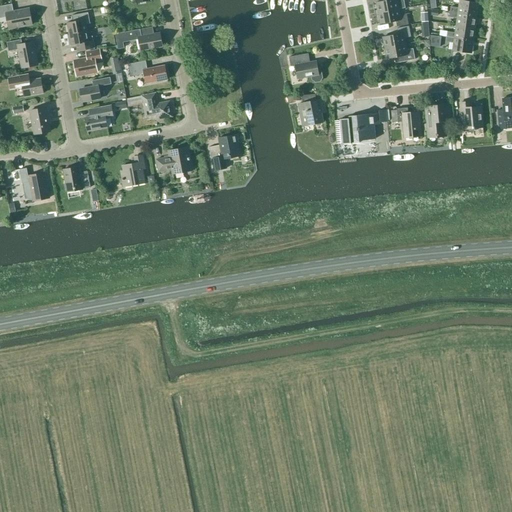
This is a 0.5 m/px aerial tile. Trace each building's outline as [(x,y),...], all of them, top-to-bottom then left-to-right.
[(398,9),(405,8),(404,2),(403,0),(387,0),(376,2),(378,13),(398,9)] [(459,8),(451,7),(450,11),(476,15),(478,3),(460,0),(459,8)] [(0,18),(8,17),(10,29),(30,25),(27,9),(13,11),(12,4),(0,6),(0,18)] [(406,14),(399,15),(398,9),(378,13),(380,24),(395,21),(397,27),(408,25),(406,14)] [(474,28),(476,15),(450,11),(449,17),(457,18),(456,25),(474,28)] [(67,23),(69,34),(87,30),(86,24),(90,24),(88,12),(72,15),(73,21),(67,23)] [(472,40),(474,28),(456,25),(455,33),(447,32),(446,37),(472,40)] [(383,37),(385,48),(405,44),(404,38),(411,37),(409,26),(397,28),(398,34),(383,37)] [(152,27),(134,30),(115,34),(117,49),(124,48),(123,42),(138,40),(138,41),(140,50),(161,47),(158,34),(154,34),(152,27)] [(92,36),(88,37),(87,30),(69,34),(71,45),(77,44),(78,51),(94,48),(92,36)] [(435,36),(430,35),(430,46),(439,47),(441,37),(435,36)] [(471,53),(472,40),(446,37),(446,41),(454,43),(453,50),(471,53)] [(18,49),(21,66),(38,63),(34,43),(22,46),(21,40),(7,42),(8,51),(18,49)] [(413,48),(406,50),(405,44),(385,48),(387,58),(402,56),(403,62),(415,59),(413,48)] [(87,58),(74,61),(77,75),(97,71),(95,61),(101,60),(99,50),(86,52),(87,58)] [(321,74),(319,73),(318,73),(316,61),(306,63),(304,55),(305,55),(305,54),(289,57),(290,66),(295,65),(297,79),(312,76),(312,79),(315,82),(319,81),(321,77),(321,74)] [(144,74),(146,84),(167,79),(164,65),(147,69),(145,61),(128,64),(130,77),(144,74)] [(43,93),(40,78),(30,80),(29,74),(8,78),(10,89),(22,87),(24,97),(43,93)] [(112,84),(110,77),(92,81),(93,87),(79,90),(81,102),(101,98),(98,86),(112,84)] [(156,115),(157,120),(172,117),(169,101),(157,104),(156,100),(157,100),(155,93),(141,96),(146,117),(156,115)] [(322,122),(320,108),(324,107),(322,99),(316,100),(315,94),(301,96),(302,103),(298,104),(303,126),(322,122)] [(132,97),(126,99),(127,107),(137,105),(136,97),(132,97)] [(506,129),(505,121),(511,120),(511,97),(502,99),(503,110),(497,110),(498,129),(506,129)] [(117,110),(127,108),(126,102),(116,104),(117,110)] [(463,115),(465,129),(482,127),(480,106),(470,107),(470,102),(460,103),(461,115),(463,115)] [(445,134),(443,122),(449,121),(448,104),(426,106),(427,116),(429,136),(445,134)] [(113,117),(111,105),(89,110),(90,116),(84,117),(87,132),(107,128),(105,118),(113,117)] [(30,111),(34,134),(50,131),(46,107),(30,111)] [(391,111),(392,123),(403,122),(404,137),(421,136),(419,112),(408,113),(407,108),(396,109),(397,110),(391,111)] [(378,110),(379,113),(349,116),(349,119),(340,120),(342,145),(359,143),(359,140),(375,139),(374,125),(380,125),(380,122),(387,122),(386,110),(378,110)] [(240,156),(237,142),(239,142),(237,134),(224,137),(225,140),(218,141),(219,145),(208,147),(211,159),(213,158),(215,170),(227,168),(226,165),(223,165),(222,159),(240,156)] [(185,172),(184,167),(191,166),(187,147),(168,150),(169,157),(156,159),(158,172),(172,169),(173,174),(185,172)] [(145,183),(142,169),(145,169),(142,155),(134,157),(135,163),(122,166),(123,171),(121,172),(121,171),(120,171),(123,187),(125,186),(125,184),(131,183),(131,185),(145,183)] [(83,189),(90,187),(87,171),(80,172),(78,167),(63,169),(66,190),(82,187),(82,189),(83,189)] [(32,201),(50,197),(45,173),(28,176),(26,168),(19,169),(22,183),(29,182),(32,201)]
